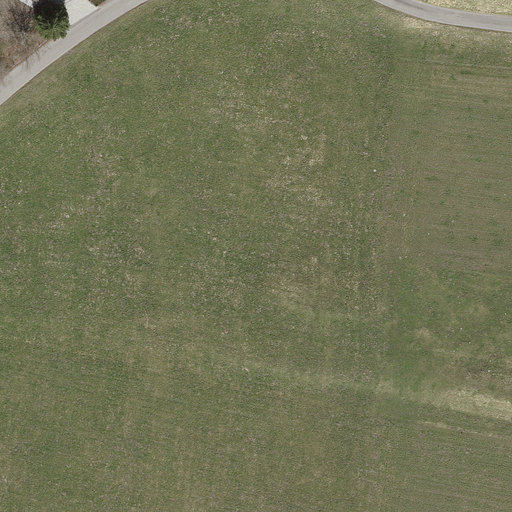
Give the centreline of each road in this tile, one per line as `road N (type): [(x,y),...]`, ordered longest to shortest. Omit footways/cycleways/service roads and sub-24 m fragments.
road 1 (unclassified): [(0,91),(128,0)]
road 2 (unclassified): [(387,0),(511,28)]
